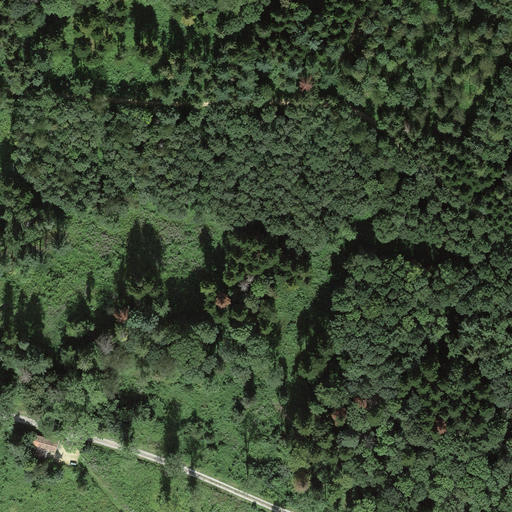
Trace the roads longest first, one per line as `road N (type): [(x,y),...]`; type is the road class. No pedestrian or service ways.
road 1 (track): [(0,91),(333,105),(372,120),(511,239)]
road 2 (track): [(0,415),(105,441),(286,511)]
